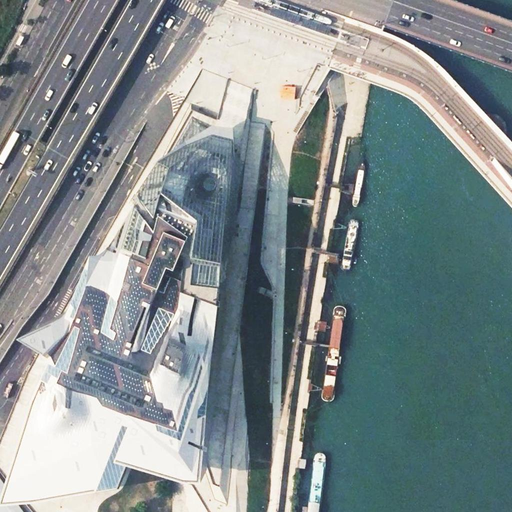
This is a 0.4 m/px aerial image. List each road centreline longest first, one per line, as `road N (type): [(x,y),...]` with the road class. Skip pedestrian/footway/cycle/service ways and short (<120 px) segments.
road 1 (track): [(284,511),(325,238),(372,0)]
road 2 (trunk): [(0,258),(148,0)]
road 3 (primary): [(25,285),(142,89)]
road 4 (trunk): [(104,0),(0,184)]
road 5 (primary): [(511,45),(385,0)]
road 6 (primary): [(34,52),(109,101),(142,89)]
